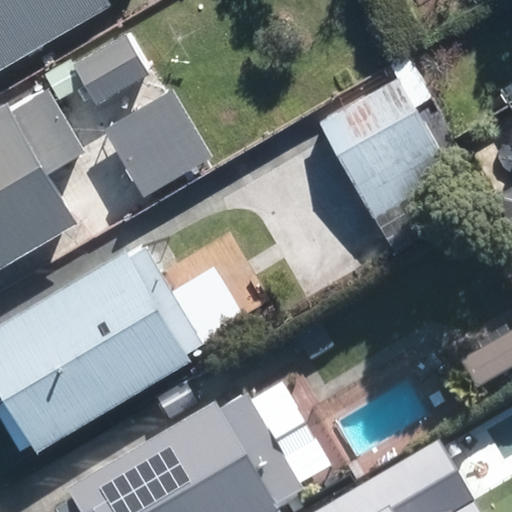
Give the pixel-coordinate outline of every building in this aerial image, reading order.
[(0,0),(0,67),(106,7),(101,0),(0,0)] [(135,24),(79,55),(103,99),(159,68),(135,24)] [(417,174),(357,74),(280,120),(340,220),(417,174)] [(63,145),(24,77),(0,90),(0,253),(56,222),(25,167),(63,145)] [(181,78),(115,119),(165,200),(231,159),(181,78)] [(511,117),(447,153),(511,273),(511,117)] [(156,316),(112,238),(0,300),(0,460),(219,338),(194,294),(156,316)] [(381,262),(269,329),(314,404),(426,337),(381,262)] [(248,452),(219,398),(30,497),(37,511),(270,511),(323,485),(293,428),(248,452)] [(511,511),(511,469),(476,492),(488,511),(511,511)]
